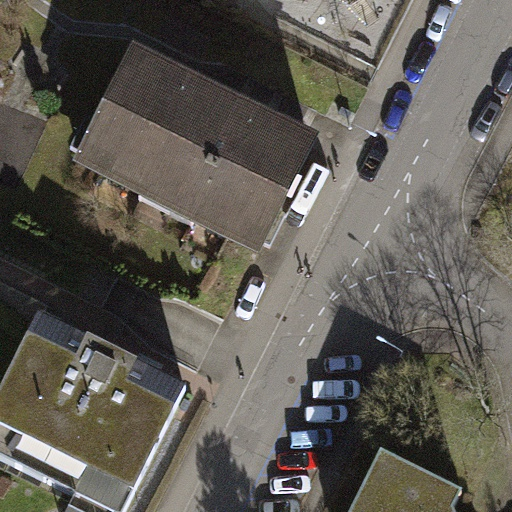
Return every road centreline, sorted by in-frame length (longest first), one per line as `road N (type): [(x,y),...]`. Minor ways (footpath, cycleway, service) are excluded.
road 1 (residential): [(373,252),(242,511)]
road 2 (residential): [(490,0),(373,252)]
road 3 (residential): [(373,252),(498,325),(511,346)]
